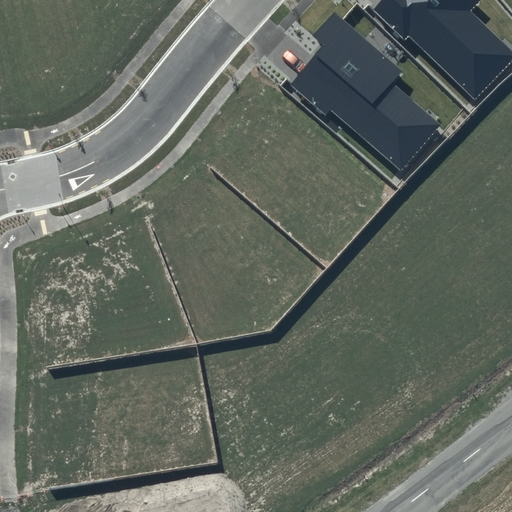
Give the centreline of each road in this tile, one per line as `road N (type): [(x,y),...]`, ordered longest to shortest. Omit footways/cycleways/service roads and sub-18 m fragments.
road 1 (residential): [(246,0),(119,143),(61,175),(0,189)]
road 2 (tertiary): [(385,511),(511,412)]
